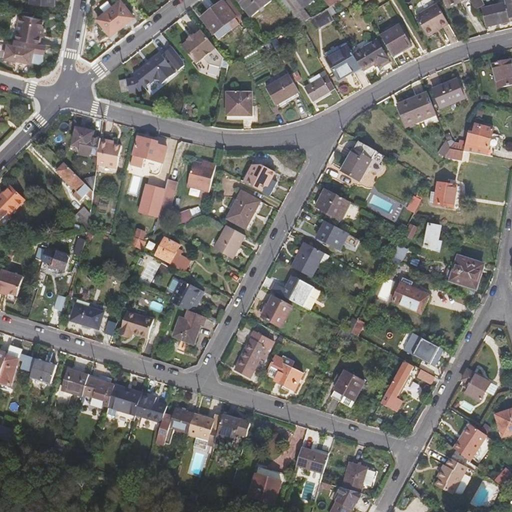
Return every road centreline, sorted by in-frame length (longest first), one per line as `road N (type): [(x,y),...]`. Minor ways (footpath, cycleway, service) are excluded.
road 1 (residential): [(311,130),(315,165),(199,383)]
road 2 (residential): [(311,130),(279,138),(201,134),(63,96)]
road 3 (residential): [(199,383),(414,450)]
road 4 (residential): [(511,39),(416,70),(311,130)]
road 5 (residential): [(0,320),(199,383)]
road 6 (residential): [(414,450),(504,286)]
road 7 (residential): [(187,0),(63,96)]
